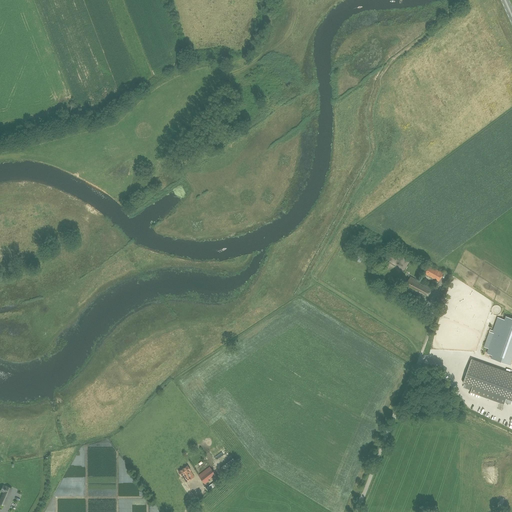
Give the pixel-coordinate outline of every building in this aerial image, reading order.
[(439,281),(443,273),(428,265),(424,273),(439,281)] [(427,299),(432,288),(410,276),(405,287),(427,299)] [(488,348),(487,352),(487,354),(492,355),(491,358),(510,365),(511,358),(511,318),(506,316),(505,320),(497,317),(493,330),(490,329),(489,332),(494,333),(488,348)] [(511,373),(471,359),(463,383),(466,384),(472,386),(491,393),(489,399),(503,404),(504,402),(505,398),(511,400),(511,373)] [(490,425),(487,428),(498,438),(504,433),(497,425),(500,422),(494,415),(487,421),(490,425)] [(492,447),(492,455),(501,456),(501,447),(492,447)] [(465,456),(463,477),(472,478),(474,457),(465,456)] [(486,460),(486,480),(500,481),(500,461),(486,460)] [(186,482),(194,476),(190,470),(188,465),(178,471),(181,475),(186,482)] [(214,475),(208,468),(198,475),(205,484),(212,479),(211,477),(214,475)] [(468,504),(482,505),(483,483),(469,483),(468,504)] [(7,499),(11,488),(6,486),(5,489),(4,488),(4,490),(1,497),(7,499)] [(495,511),(496,488),(490,488),(489,500),(485,500),(484,511),(495,511)]
